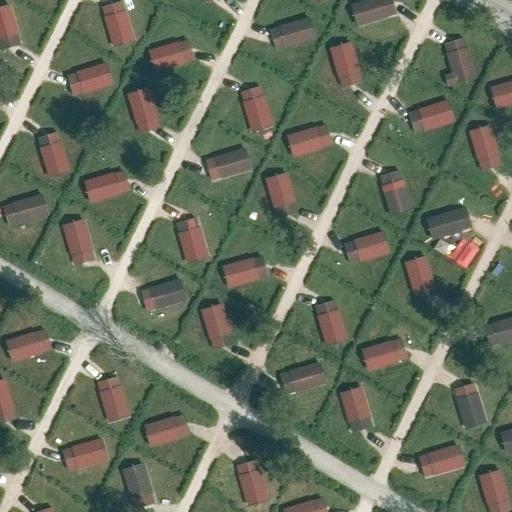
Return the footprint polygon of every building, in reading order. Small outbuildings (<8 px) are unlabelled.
[(116,27),(105,0),(86,0),(100,33),(116,27)] [(373,0),(340,0),(345,14),(375,5),(373,0)] [(288,6),(258,15),(265,37),(295,28),(288,6)] [(17,43),(4,10),(0,11),(0,47),(1,50),(17,43)] [(167,28),(137,37),(144,59),(174,49),(167,28)] [(452,63),(439,29),(422,36),(436,69),(452,63)] [(346,66),(333,33),(316,39),(329,73),(346,66)] [(84,50),(54,59),(61,81),(91,72),(84,50)] [(511,71),(510,64),(480,73),(487,95),(511,87),(511,71)] [(255,112),(241,78),(225,85),(238,118),(255,112)] [(140,114),(127,80),(110,87),(123,120),(140,114)] [(427,88),(397,97),(403,119),(433,109),(427,88)] [(307,114),(277,123),(284,145),(314,136),(307,114)] [(486,153),(473,119),(457,126),(470,159),(486,153)] [(219,137),(189,146),(196,168),(226,159),(219,137)] [(67,171),(54,138),(38,144),(51,178),(67,171)] [(395,196),(382,163),(366,169),(379,203),(395,196)] [(280,198),(267,165),(251,171),(264,205),(280,198)] [(113,173),(83,182),(90,204),(119,194),(113,173)] [(35,194),(5,204),(12,225),(42,216),(35,194)] [(442,197),(412,206),(418,228),(448,219),(442,197)] [(189,243),(176,209),(160,216),(173,249),(189,243)] [(92,254),(79,220),(63,227),(76,260),(92,254)] [(362,220),(332,229),(339,251),(369,242),(362,220)] [(240,243),(211,252),(217,274),(247,264),(240,243)] [(417,282),(404,249),(388,255),(401,289),(417,282)] [(157,270),(127,279),(134,301),(164,292),(157,270)] [(328,328),(315,294),(298,301),(311,334),(328,328)] [(215,329),(202,295),(185,302),(199,335),(215,329)] [(511,320),(495,326),(502,348),(511,344),(511,320)] [(378,326),(348,336),(355,357),(385,348),(378,326)] [(38,334),(8,343),(15,365),(45,356),(38,334)] [(313,363),(283,372),(290,394),(320,385),(313,363)] [(362,414),(349,380),(333,387),(346,420),(362,414)] [(0,421),(13,417),(0,384),(0,421)] [(130,417),(117,384),(100,390),(113,423),(130,417)] [(483,423),(470,390),(454,396),(467,430),(483,423)] [(176,416),(147,425),(153,447),(183,438),(176,416)] [(511,429),(499,434),(506,455),(511,453),(511,429)] [(97,440),(67,449),(74,471),(103,461),(97,440)] [(447,446),(417,455),(424,477),(454,468),(447,446)] [(152,496),(139,463),(123,469),(136,502),(152,496)] [(267,498),(254,464),(238,470),(251,504),(267,498)] [(507,502),(494,469),(478,475),(491,509),(507,502)] [(310,511),(307,501),(277,510),(277,511),(310,511)]
